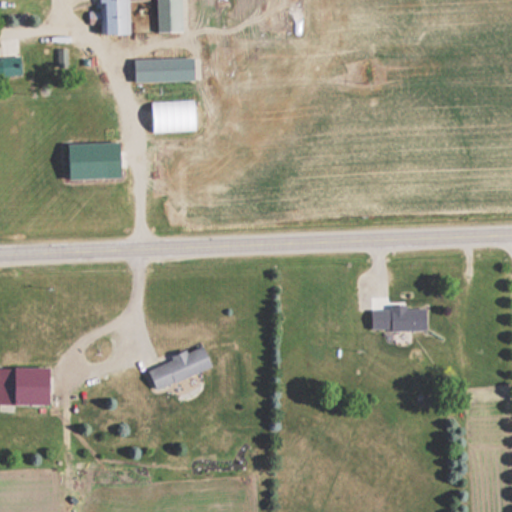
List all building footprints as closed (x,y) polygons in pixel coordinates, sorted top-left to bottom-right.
[(126,0),(97,0),(98,33),(127,33),(126,0)] [(153,0),(154,31),(180,30),(179,0),(153,0)] [(0,78),(20,77),(17,48),(0,49),(0,78)] [(160,58),(132,58),(132,81),(160,81),(160,58)] [(149,132),(192,131),(192,100),(148,101),(149,132)] [(64,142),(64,179),(118,178),(117,142),(64,142)] [(423,309),(368,309),(368,330),(423,330),(423,309)] [(209,368),(201,346),(144,367),(152,389),(209,368)] [(46,366),(0,366),(0,404),(46,404),(46,366)]
